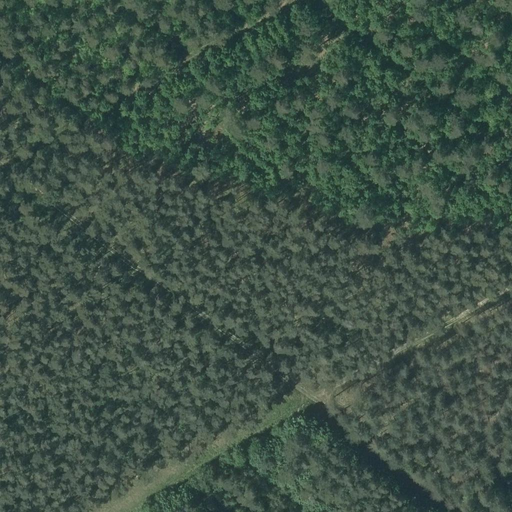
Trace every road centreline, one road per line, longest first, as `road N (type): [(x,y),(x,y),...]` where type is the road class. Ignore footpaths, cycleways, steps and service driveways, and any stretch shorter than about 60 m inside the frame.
road 1 (track): [(0,166),(467,511)]
road 2 (track): [(111,511),(511,285)]
road 3 (unknown): [(9,173),(327,0)]
